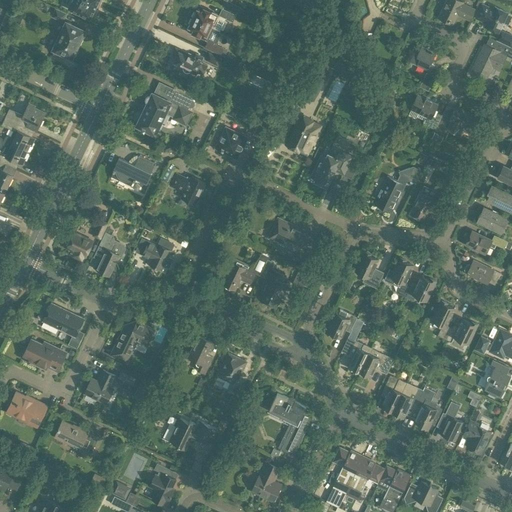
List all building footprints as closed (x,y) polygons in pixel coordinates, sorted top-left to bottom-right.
[(90,19),(95,7),(98,0),(72,0),(68,8),(90,19)] [(224,0),(222,6),(237,13),(240,7),(231,2),(231,0),(224,0)] [(446,0),(439,15),(454,22),(457,14),(469,20),(474,9),(467,5),(467,6),(462,4),(463,2),(458,0),(446,0)] [(511,44),(511,35),(499,30),(507,13),(495,6),(493,10),(482,4),(476,18),(487,23),(485,26),(498,32),(494,40),(497,41),(510,47),(511,44)] [(225,20),(225,18),(219,15),(218,15),(218,14),(213,12),(212,13),(199,7),(196,12),(195,12),(192,17),(194,18),(193,19),(220,31),(220,29),(223,30),(227,21),(225,20)] [(240,7),(237,13),(237,14),(245,17),(247,13),(242,9),(240,7)] [(51,17),(63,22),(67,13),(55,8),(51,17)] [(219,15),(225,18),(233,22),(236,15),(222,9),(219,15)] [(22,16),(14,11),(9,21),(18,25),(22,16)] [(190,25),(188,30),(201,36),(200,38),(205,40),(204,40),(206,41),(207,40),(214,43),(214,42),(216,43),(221,34),(219,33),(220,31),(193,19),(192,18),(189,24),(190,25)] [(66,22),(59,35),(78,44),(84,30),(66,22)] [(75,50),(78,44),(59,35),(53,49),(54,49),(52,52),(60,56),(61,52),(71,57),(72,56),(74,55),(76,52),(75,50)] [(213,52),(213,51),(216,44),(214,43),(207,40),(206,41),(203,47),(213,52)] [(511,47),(510,47),(497,41),(494,49),(485,44),(474,67),(483,72),(485,73),(488,74),(492,66),(499,70),(506,55),(511,58),(511,47)] [(213,51),(221,55),(224,57),(228,50),(224,48),(216,44),(213,51)] [(420,49),(416,48),(410,62),(427,70),(424,77),(433,81),(438,69),(433,67),(435,63),(431,62),(436,52),(426,48),(425,49),(421,47),(420,49)] [(208,65),(201,62),(203,57),(196,54),(195,55),(190,53),(189,54),(177,49),(175,54),(177,56),(174,61),(183,65),(183,66),(183,67),(183,68),(183,69),(184,70),(185,71),(185,72),(186,72),(187,72),(188,72),(189,72),(190,72),(191,71),(192,71),(192,70),(193,69),(197,71),(203,75),(208,65)] [(205,60),(218,66),(221,58),(209,52),(205,60)] [(302,72),(297,70),(294,77),(298,79),(302,72)] [(305,92),(314,97),(326,76),(317,71),(305,92)] [(144,129),(154,134),(155,132),(157,133),(161,125),(159,124),(166,111),(180,118),(179,120),(180,120),(181,121),(182,121),(183,121),(184,121),(185,121),(185,120),(186,120),(187,119),(188,118),(188,117),(188,116),(189,115),(189,114),(189,113),(189,112),(188,112),(188,111),(189,107),(190,108),(191,108),(192,108),(194,107),(195,105),(195,104),(195,102),(194,100),(193,100),(175,91),(172,97),(164,93),(162,97),(152,93),(151,95),(150,95),(149,95),(148,95),(147,96),(146,97),(146,98),(146,99),(146,100),(147,101),(148,102),(146,104),(148,105),(144,114),(142,113),(141,112),(140,112),(139,112),(138,113),(137,113),(136,114),(135,115),(135,116),(135,117),(134,118),(134,119),(135,119),(135,120),(135,121),(136,122),(137,122),(138,123),(137,125),(141,127),(141,128),(144,129)] [(435,129),(442,115),(435,111),(438,104),(432,101),(426,98),(425,98),(417,94),(410,109),(419,113),(418,115),(418,117),(424,119),(423,121),(423,123),(435,129)] [(9,111),(6,117),(34,131),(36,132),(45,112),(34,107),(35,106),(28,102),(22,115),(14,111),(13,113),(9,111)] [(442,115),(435,129),(444,134),(446,128),(461,135),(464,128),(472,132),(479,117),(456,106),(451,118),(443,114),(443,115),(442,115)] [(5,137),(4,139),(29,151),(35,138),(32,136),(34,131),(6,117),(0,115),(0,116),(0,120),(4,122),(3,123),(6,125),(6,127),(13,131),(10,136),(9,135),(5,137)] [(297,121),(285,144),(298,150),(299,149),(307,153),(312,144),(314,144),(320,131),(319,130),(322,124),(304,115),(300,123),(297,121)] [(259,122),(253,134),(261,138),(267,125),(259,122)] [(224,137),(218,148),(229,153),(229,154),(229,155),(230,155),(231,155),(232,155),(232,154),(235,156),(235,157),(236,157),(239,151),(238,151),(239,149),(240,149),(241,149),(242,148),(242,147),(242,146),(242,145),(241,144),(244,138),(245,138),(245,137),(226,128),(222,136),(224,137)] [(432,138),(440,143),(443,137),(435,132),(432,138)] [(0,160),(16,168),(19,163),(22,165),(29,151),(4,139),(3,142),(4,146),(5,147),(3,152),(0,150),(0,160)] [(352,157),(327,145),(311,177),(316,179),(315,181),(326,186),(331,177),(333,172),(334,169),(344,173),(352,157)] [(154,164),(155,165),(156,163),(139,155),(138,157),(135,165),(119,157),(113,170),(114,171),(111,176),(131,185),(133,180),(135,181),(136,177),(147,182),(151,173),(150,172),(154,164)] [(417,162),(423,165),(427,158),(420,155),(417,162)] [(0,186),(6,190),(16,168),(0,160),(0,186)] [(503,165),(497,177),(511,184),(511,169),(510,169),(503,165)] [(397,180),(388,176),(375,203),(378,205),(377,207),(383,211),(384,208),(391,212),(397,199),(399,198),(401,196),(399,195),(404,185),(403,182),(409,180),(412,173),(410,167),(400,171),(399,172),(401,178),(398,179),(397,180)] [(181,197),(195,204),(205,182),(192,176),(190,180),(176,173),(170,185),(184,191),(181,197)] [(511,196),(494,188),(489,200),(510,210),(511,206),(511,196)] [(421,192),(410,213),(414,215),(414,216),(419,219),(420,218),(424,220),(429,209),(435,212),(441,201),(440,201),(443,194),(436,191),(433,197),(421,192)] [(484,209),(479,221),(500,231),(506,219),(484,209)] [(295,226),(278,218),(268,238),(293,250),(291,255),(296,258),(297,259),(304,262),(311,265),(316,253),(310,250),(316,238),(300,230),(297,231),(294,229),(295,226)] [(107,223),(100,220),(94,235),(100,238),(107,223)] [(99,245),(106,248),(96,269),(109,275),(119,254),(120,255),(120,256),(121,256),(124,248),(123,245),(115,241),(115,243),(110,241),(113,235),(111,234),(113,231),(112,229),(108,227),(106,232),(105,231),(99,245)] [(92,241),(74,232),(67,248),(70,249),(70,250),(72,251),(73,250),(76,252),(74,256),(81,260),(83,255),(85,256),(92,241)] [(504,240),(500,238),(494,235),(491,240),(484,237),(483,238),(471,232),(465,244),(485,254),(489,245),(494,247),(496,244),(504,248),(507,241),(504,240)] [(230,235),(222,239),(225,246),(234,242),(230,235)] [(161,270),(164,265),(167,267),(169,266),(172,261),(171,259),(168,257),(174,244),(161,238),(157,246),(141,238),(135,250),(149,257),(149,256),(152,257),(149,264),(161,270)] [(270,253),(263,249),(259,256),(252,266),(250,265),(231,256),(226,258),(223,265),(229,268),(222,283),(235,289),(240,278),(250,283),(255,273),(259,275),(269,255),(270,253)] [(364,251),(357,266),(355,271),(365,276),(363,281),(376,287),(382,275),(373,271),(378,260),(370,256),(371,254),(364,251)] [(282,282),(285,275),(272,269),(274,263),(268,260),(270,256),(269,255),(259,275),(265,278),(262,284),(266,286),(260,298),(276,306),(287,284),(282,282)] [(392,284),(395,279),(401,282),(396,292),(405,296),(410,285),(405,282),(413,265),(405,262),(406,260),(400,257),(393,270),(389,268),(384,280),(392,284)] [(495,285),(500,273),(473,260),(471,265),(469,264),(466,265),(464,269),(465,273),(487,283),(488,281),(495,285)] [(415,287),(410,285),(405,296),(413,301),(416,296),(426,301),(436,281),(429,278),(429,279),(421,276),(415,287)] [(446,339),(452,328),(447,325),(455,308),(447,305),(447,303),(441,300),(432,320),(442,325),(437,335),(446,339)] [(84,318),(51,303),(43,321),(75,336),(84,318)] [(340,309),(338,314),(335,312),(325,332),(332,335),(332,334),(341,338),(346,326),(351,329),(357,317),(340,309)] [(457,330),(452,328),(446,339),(450,341),(450,343),(462,349),(463,348),(462,347),(464,342),(468,344),(477,324),(471,321),(470,323),(462,319),(457,330)] [(126,325),(124,325),(113,348),(116,350),(113,356),(126,362),(130,353),(131,353),(130,352),(136,340),(148,346),(155,329),(136,320),(135,321),(134,321),(127,324),(126,325)] [(505,354),(511,357),(511,340),(511,338),(511,334),(500,328),(489,351),(503,358),(505,354)] [(213,356),(207,354),(213,342),(200,335),(193,348),(192,347),(187,357),(195,360),(197,365),(198,366),(198,368),(198,370),(205,373),(213,356)] [(475,349),(483,353),(489,340),(481,336),(475,349)] [(74,338),(71,345),(77,348),(80,341),(74,338)] [(57,371),(66,352),(44,341),(43,344),(32,339),(22,358),(28,360),(27,361),(30,362),(30,361),(46,369),(47,366),(57,371)] [(349,352),(354,354),(348,367),(354,370),(355,369),(360,371),(369,353),(371,348),(355,340),(349,352)] [(371,348),(369,353),(360,371),(365,373),(364,375),(370,378),(377,365),(382,367),(387,356),(371,348)] [(224,383),(226,379),(232,382),(228,389),(238,394),(244,381),(238,378),(246,362),(229,353),(218,375),(218,376),(216,380),(224,383)] [(487,380),(488,380),(485,388),(489,391),(488,392),(495,396),(496,394),(501,396),(511,375),(506,373),(509,368),(492,360),(491,364),(495,366),(491,376),(489,375),(488,376),(487,377),(487,380)] [(120,369),(122,364),(116,361),(113,366),(120,369)] [(288,372),(281,369),(278,376),(285,379),(288,372)] [(103,370),(98,381),(91,378),(84,392),(106,403),(113,388),(110,387),(115,375),(103,370)] [(122,379),(133,384),(135,378),(125,373),(122,379)] [(393,411),(401,393),(406,382),(390,375),(382,392),(387,394),(381,407),(387,410),(388,409),(393,411)] [(459,379),(452,376),(449,381),(456,384),(457,383),(459,379)] [(200,378),(197,384),(204,387),(207,381),(200,378)] [(427,380),(423,390),(414,407),(410,417),(415,419),(414,421),(422,425),(421,426),(428,430),(431,423),(435,425),(442,409),(435,405),(434,408),(429,406),(435,392),(431,390),(434,383),(427,380)] [(414,407),(423,390),(406,382),(401,393),(393,411),(398,413),(397,415),(403,418),(405,415),(410,417),(414,407)] [(160,398),(155,390),(147,396),(152,403),(160,398)] [(16,391),(6,412),(27,422),(27,423),(37,427),(47,406),(16,391)] [(272,411),(291,421),(278,447),(294,455),(313,415),(303,411),(306,406),(295,401),(288,398),(288,397),(277,392),(275,397),(274,396),(273,397),(274,398),(271,404),(270,403),(270,404),(271,405),(268,410),(271,411),(270,412),(271,412),(272,411)] [(450,440),(451,438),(454,440),(463,422),(454,418),(460,405),(451,401),(445,413),(443,412),(436,426),(443,429),(441,434),(445,435),(444,437),(450,440)] [(192,434),(205,441),(210,443),(217,429),(198,420),(196,423),(190,420),(189,422),(180,418),(169,440),(178,444),(177,446),(185,450),(192,434)] [(81,446),(78,451),(89,456),(98,437),(88,432),(89,430),(81,427),(80,429),(62,420),(55,437),(73,445),(74,443),(81,446)] [(490,432),(477,425),(476,423),(470,420),(463,434),(469,436),(470,440),(467,446),(480,453),(484,445),(485,445),(487,440),(487,439),(490,432)] [(26,453),(32,455),(35,448),(29,446),(26,453)] [(277,457),(280,451),(274,447),(270,454),(277,457)] [(333,460),(343,465),(333,487),(345,493),(363,457),(350,451),(349,452),(339,447),(333,460)] [(375,463),(363,457),(345,493),(358,499),(368,477),(378,482),(386,466),(384,469),(375,464),(375,463)] [(259,474),(252,490),(273,501),(281,485),(273,481),(280,468),(267,462),(260,475),(259,474)] [(154,469),(159,471),(158,474),(155,473),(149,486),(156,490),(152,499),(164,505),(166,500),(168,501),(174,489),(172,488),(176,479),(167,475),(170,469),(157,463),(154,469)] [(6,469),(0,466),(0,488),(5,491),(13,475),(5,472),(6,469)] [(23,477),(26,471),(17,466),(13,473),(23,477)] [(379,507),(382,508),(383,506),(393,511),(410,475),(397,469),(396,470),(386,466),(378,482),(379,482),(380,479),(390,483),(379,507)] [(101,488),(103,484),(106,479),(95,473),(90,482),(94,484),(94,485),(101,488)] [(435,511),(443,497),(436,494),(438,488),(421,480),(418,485),(411,482),(404,497),(406,504),(416,500),(425,504),(428,511),(435,511)] [(131,488),(117,481),(111,492),(126,500),(131,488)] [(62,511),(63,511),(76,509),(73,491),(61,493),(56,504),(46,499),(40,511),(62,511)] [(469,494),(465,501),(470,503),(474,496),(469,494)] [(114,496),(111,503),(130,511),(140,511),(142,509),(114,496)] [(460,506),(471,511),(474,505),(470,503),(465,501),(463,500),(460,506)]
